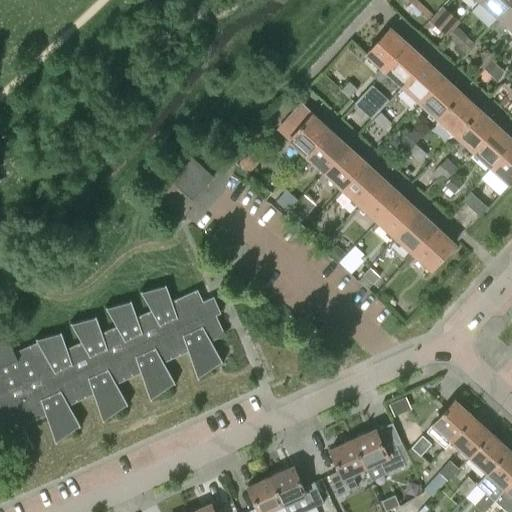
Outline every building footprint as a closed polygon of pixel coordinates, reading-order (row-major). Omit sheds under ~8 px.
[(406,0),(427,19),(431,14),(415,0),(406,0)] [(511,1),(511,0),(480,0),(479,2),(497,18),(511,1)] [(511,1),(497,18),(511,31),(511,1)] [(458,25),(440,9),(428,22),(446,38),(458,25)] [(365,56),(382,72),(407,46),(389,29),(365,56)] [(456,30),(449,38),(466,52),(473,44),(456,30)] [(382,72),(400,88),(424,62),(407,46),(382,72)] [(484,47),(473,59),(484,69),(492,61),(495,57),(484,47)] [(503,71),(492,61),(484,69),(495,79),(503,71)] [(442,78),(424,62),(400,88),(418,104),(442,78)] [(319,75),(312,83),(328,98),(335,90),(319,75)] [(418,104),(436,121),(460,94),(442,78),(418,104)] [(511,87),(505,81),(501,86),(509,93),(506,96),(511,102),(511,87)] [(348,83),(340,91),(347,98),(355,90),(348,83)] [(388,101),(371,85),(354,104),(371,120),(388,101)] [(478,110),(460,94),(436,121),(454,137),(478,110)] [(287,140),(305,156),(329,130),(311,113),(310,115),(298,104),(284,119),(296,130),(287,140)] [(454,137),(472,153),(496,126),(478,110),(454,137)] [(379,113),(372,121),(382,131),(390,123),(379,113)] [(511,144),(511,141),(496,126),(472,153),(489,169),(511,144)] [(347,146),(329,130),(305,156),(323,173),(347,146)] [(404,156),(407,153),(414,145),(402,135),(393,146),(404,156)] [(511,180),(511,144),(489,169),(507,185),(511,180)] [(414,145),(407,153),(417,163),(425,154),(414,145)] [(347,146),(323,173),(341,189),(365,162),(347,146)] [(191,201),(213,177),(189,155),(167,179),(175,186),(191,201)] [(458,168),(446,158),(431,175),(443,185),(458,168)] [(365,162),(341,189),(359,205),(383,178),(365,162)] [(453,176),(444,185),(454,194),(462,185),(453,176)] [(383,178),(359,205),(377,221),(401,195),(383,178)] [(298,201),(286,191),(275,203),(287,213),(289,211),(290,211),(298,201)] [(479,217),(487,208),(469,192),(461,201),(479,217)] [(304,195),(298,201),(290,211),(301,221),(315,204),(304,195)] [(377,221),(394,238),(419,211),(401,195),(377,221)] [(437,227),(419,211),(394,238),(412,254),(437,227)] [(430,270),(455,243),(437,227),(412,254),(430,270)] [(335,246),(327,254),(337,263),(345,254),(335,246)] [(379,275),(370,267),(363,274),(373,282),(379,275)] [(0,442),(1,442),(8,465),(9,464),(8,462),(32,447),(33,448),(34,448),(21,427),(45,416),(55,444),(57,443),(56,441),(78,426),(79,428),(80,427),(68,406),(94,394),(103,422),(104,422),(103,419),(126,404),(127,406),(128,406),(116,385),(141,374),(150,401),(151,400),(150,398),(173,383),(174,385),(175,384),(164,363),(189,352),(198,379),(199,379),(198,377),(220,361),(221,363),(223,363),(210,341),(224,335),(216,318),(221,316),(220,313),(216,305),(213,297),(212,297),(213,299),(203,303),(197,290),(171,301),(165,285),(139,292),(151,313),(137,319),(131,301),(105,307),(117,328),(102,335),(96,315),(70,322),(82,344),(67,350),(60,332),(34,338),(36,342),(14,352),(8,336),(4,338),(0,328),(0,442)] [(472,416),(454,400),(425,432),(443,448),(450,440),(472,416)] [(468,457),(490,432),(472,416),(450,440),(468,457)] [(375,429),(352,439),(365,467),(379,461),(384,474),(404,465),(395,445),(384,449),(375,429)] [(490,432),(468,457),(486,473),(508,449),(490,432)] [(431,444),(422,436),(410,448),(420,456),(431,444)] [(351,473),(365,467),(352,439),(329,450),(338,470),(329,475),(337,495),(357,486),(351,473)] [(486,473),(487,473),(476,485),(476,486),(485,493),(474,505),(481,511),(483,511),(504,489),(511,479),(511,452),(508,449),(486,473)] [(449,461),(437,473),(446,481),(458,469),(449,461)] [(300,511),(322,502),(313,482),(302,487),(293,466),(269,477),(282,505),(285,511),(300,511)] [(246,487),(256,508),(247,511),(268,511),(282,505),(269,477),(246,487)] [(466,498),(476,486),(476,485),(467,477),(442,505),(450,511),(464,496),(466,498)] [(385,511),(399,505),(394,495),(380,501),(385,511)]
